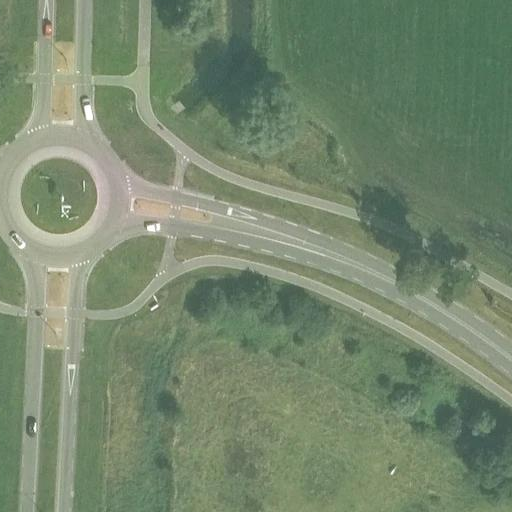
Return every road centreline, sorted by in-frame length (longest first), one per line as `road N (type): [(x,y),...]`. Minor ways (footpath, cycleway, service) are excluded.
road 1 (primary): [(511,361),(399,286),(324,253),(116,205)]
road 2 (primary): [(64,511),(82,250)]
road 3 (primary): [(34,250),(27,511)]
road 4 (primary): [(86,145),(84,0)]
road 5 (primary): [(44,0),(41,140)]
